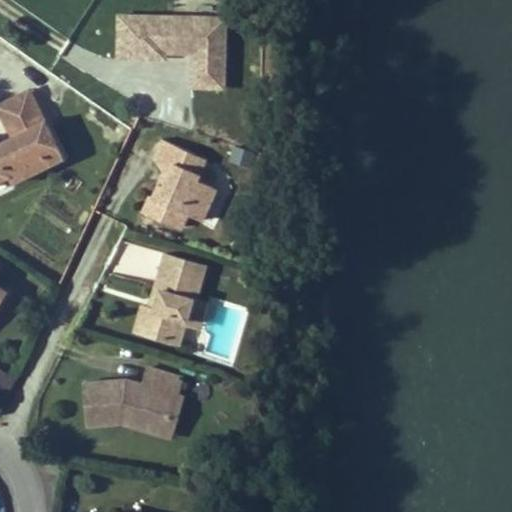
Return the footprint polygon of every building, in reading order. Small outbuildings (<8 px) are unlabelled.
[(116,60),(228,61),(228,4),(188,4),(188,10),(116,10),(116,60)] [(227,86),(227,63),(187,62),(187,85),(227,86)] [(30,88),(0,102),(0,108),(1,110),(34,94),(30,88)] [(34,94),(1,110),(17,133),(20,138),(4,148),(1,144),(0,141),(0,179),(10,174),(14,181),(64,156),(34,94)] [(17,133),(1,144),(4,148),(20,138),(17,133)] [(195,151),(162,141),(156,158),(168,171),(173,173),(171,177),(176,179),(174,188),(164,184),(159,199),(156,198),(151,215),(190,227),(195,211),(210,216),(220,182),(200,176),(203,165),(192,161),(195,151)] [(207,154),(195,151),(192,161),(203,165),(207,154)] [(173,173),(168,171),(164,184),(174,188),(176,179),(171,177),(173,173)] [(74,204),(78,196),(71,193),(67,201),(74,204)] [(148,308),(140,332),(184,345),(190,326),(197,302),(200,303),(211,268),(171,256),(160,291),(165,292),(159,311),(154,310),(148,308)] [(0,303),(8,292),(0,286),(0,303)] [(165,292),(160,291),(154,310),(159,311),(165,292)] [(204,331),(211,306),(200,303),(197,302),(190,326),(204,331)] [(0,401),(2,402),(18,374),(0,364),(0,401)] [(181,381),(146,372),(142,389),(125,385),(83,389),(87,431),(124,427),(126,421),(142,425),(140,431),(168,438),(174,414),(169,413),(173,397),(177,398),(181,381)] [(168,438),(174,440),(184,400),(177,398),(173,397),(169,413),(174,414),(168,438)] [(142,425),(126,421),(124,427),(140,431),(142,425)] [(56,476),(60,462),(52,460),(48,473),(56,476)]
